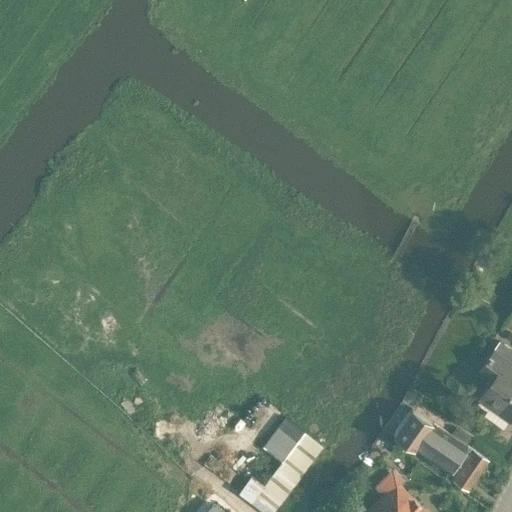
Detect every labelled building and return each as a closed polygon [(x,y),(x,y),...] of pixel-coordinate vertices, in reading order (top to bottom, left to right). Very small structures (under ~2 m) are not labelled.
[(511,421),(511,382),(510,381),(511,379),(511,366),(495,355),(481,375),(494,384),(482,400),(511,421)] [(408,392),(402,404),(403,404),(405,406),(416,412),(422,399),(411,394),(409,393),(408,392)] [(413,411),(396,435),(450,471),(467,447),(413,411)] [(272,511),(320,449),(287,420),(264,449),(283,464),(265,487),(252,477),(238,495),(260,511),(272,511)] [(453,482),(467,493),(487,467),(473,456),(453,482)] [(424,511),(397,484),(399,482),(390,474),(375,490),(383,498),(369,511),(424,511)]
